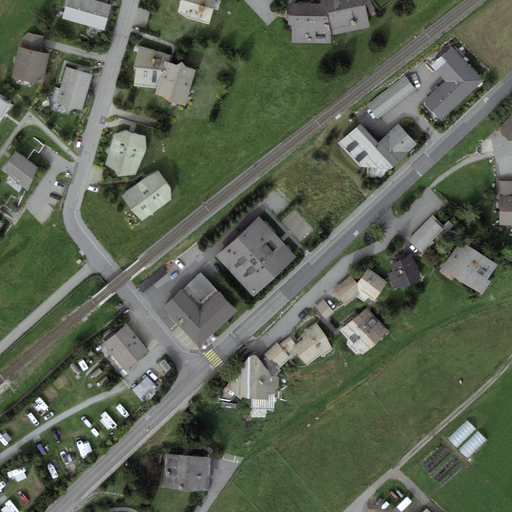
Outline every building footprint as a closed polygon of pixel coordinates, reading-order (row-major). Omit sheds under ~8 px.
[(67,0),(62,18),(82,24),(89,0),(67,0)] [(108,0),(89,0),(82,24),(104,30),(111,5),(107,3),(108,0)] [(180,0),(178,11),(186,18),(209,24),(215,0),(180,0)] [(369,27),(363,0),(320,0),(321,4),(331,4),(330,34),(369,27)] [(292,25),(292,42),(330,43),(330,34),(331,4),(321,4),(288,3),(288,25),(292,25)] [(20,47),(18,46),(11,77),(43,84),(50,53),(41,51),(44,36),(28,33),(21,39),(20,47)] [(177,65),(169,62),(172,55),(139,45),(133,67),(135,69),(134,86),(157,88),(156,94),(167,98),(170,102),(186,105),(196,70),(186,67),(182,62),(177,65)] [(465,61),(452,47),(432,66),(446,81),(424,101),(441,119),(463,99),(484,80),(465,61)] [(93,75),(66,67),(60,88),(55,87),(51,101),(64,105),(67,113),(74,108),(82,110),(93,75)] [(416,89),(405,75),(367,105),(378,119),(416,89)] [(0,97),(0,118),(10,104),(0,97)] [(511,115),(498,129),(509,141),(511,140),(511,115)] [(397,163),(378,142),(361,123),(338,143),(360,167),(391,168),(397,163)] [(378,142),(397,163),(417,144),(399,124),(378,142)] [(136,175),(146,149),(145,136),(132,132),(127,130),(115,133),(106,164),(116,171),(118,175),(136,175)] [(17,152),(3,170),(28,189),(37,167),(17,152)] [(122,196),(142,221),(171,199),(170,187),(158,171),(147,177),(145,178),(122,196)] [(500,225),(511,225),(511,180),(496,181),(496,199),(499,199),(500,225)] [(434,215),(408,239),(422,254),(453,225),(449,220),(443,225),(434,215)] [(260,216),(216,256),(253,297),(297,257),(260,216)] [(455,276),(460,280),(479,252),(461,240),(440,272),(452,280),(455,276)] [(497,265),(479,252),(460,280),(482,295),(492,282),(488,279),(497,265)] [(409,285),(421,279),(410,255),(389,265),(393,272),(388,275),(393,286),(409,285)] [(163,267),(138,287),(143,293),(168,273),(163,267)] [(386,282),(368,268),(358,283),(349,276),(334,290),(346,306),(357,297),(363,301),(368,297),(374,301),(386,282)] [(163,306),(181,326),(201,309),(198,306),(217,289),(201,272),(163,306)] [(220,292),(201,309),(181,326),(199,346),(237,311),(220,292)] [(334,311),(324,300),(315,307),(325,319),(334,311)] [(388,332),(366,307),(340,331),(348,340),(347,345),(356,355),(360,352),(362,354),(388,332)] [(304,333),(303,339),(296,344),(290,336),(279,345),(290,357),(296,354),(307,365),(321,354),(324,356),(333,349),(327,336),(316,323),(304,333)] [(150,351),(126,324),(103,344),(126,371),(150,351)] [(251,355),(226,386),(241,396),(249,398),(266,399),(266,393),(276,393),(277,374),(281,370),(280,368),(290,357),(279,345),(277,343),(265,354),(266,355),(261,361),(257,355),(251,355)] [(147,401),(162,386),(148,371),(132,386),(147,401)] [(79,434),(84,452),(95,449),(89,431),(79,434)] [(210,457),(166,454),(164,487),(208,491),(210,457)] [(16,500),(5,504),(7,511),(13,511),(19,510),(16,500)]
